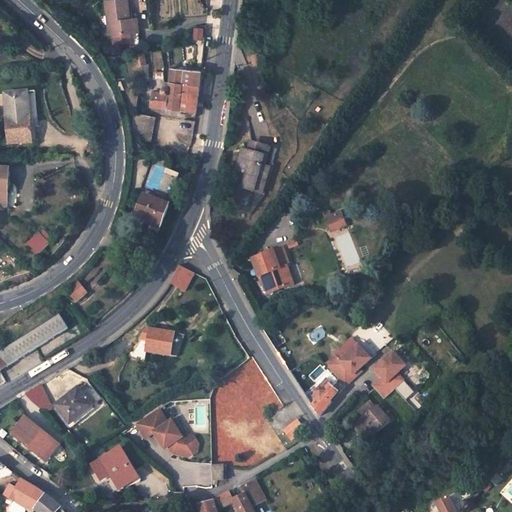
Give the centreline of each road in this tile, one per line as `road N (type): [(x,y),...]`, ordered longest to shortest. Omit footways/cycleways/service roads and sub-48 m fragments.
road 1 (secondary): [(18,0),(95,78),(107,104),(115,172),(107,209),(71,265),(0,303)]
road 2 (unclassified): [(185,229),(129,312),(0,398)]
road 3 (unclassified): [(322,433),(185,229)]
road 4 (unclassified): [(229,0),(213,142),(185,229)]
road 5 (residential): [(164,502),(233,484),(322,433)]
road 6 (unknown): [(134,0),(152,36),(190,20),(227,21)]
